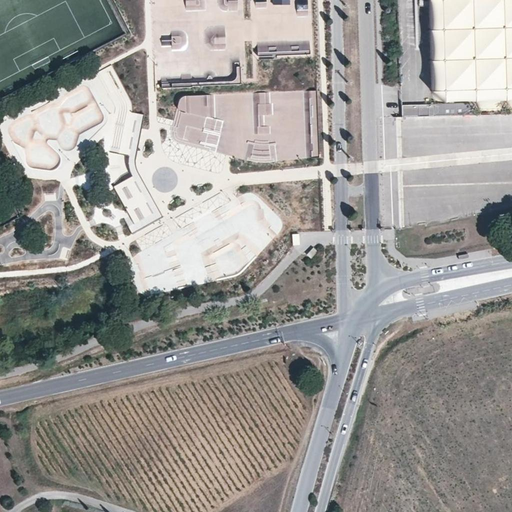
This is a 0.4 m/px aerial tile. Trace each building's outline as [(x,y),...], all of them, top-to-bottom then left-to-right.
[(435,114),(511,112),(511,0),(429,0),(432,88),(433,94),(437,98),(440,101),(444,102),(445,103),(434,103),(435,114)] [(129,167),(132,177),(114,188),(135,228),(137,232),(161,218),(138,172),(136,165),(135,162),(143,115),(132,112),(132,102),(129,95),(111,65),(106,68),(99,71),(113,96),(117,104),(118,110),(110,150),(118,152),(129,155),(128,161),(129,167)] [(442,198),(446,218),(503,206),(498,182),(471,188),(472,191),(461,193),(462,197),(456,199),(458,208),(446,210),(443,197),(442,198)] [(64,229),(66,221),(57,218),(54,226),(64,229)] [(291,232),(292,244),(299,243),(298,231),(291,232)] [(317,251),(314,248),(308,255),(311,258),(317,251)]
